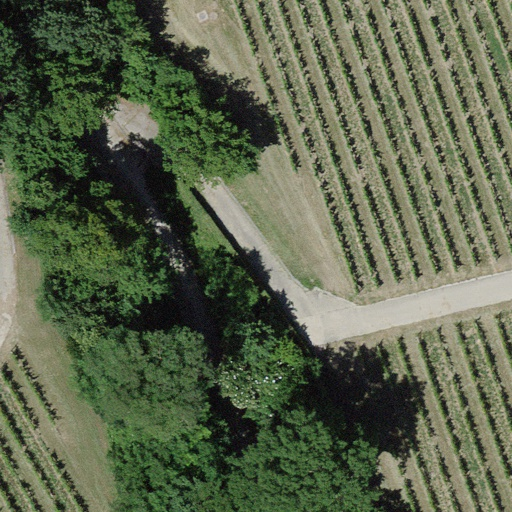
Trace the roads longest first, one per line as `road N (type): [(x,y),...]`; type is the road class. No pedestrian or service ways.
road 1 (track): [(511,282),(325,314),(166,134),(68,47),(20,60),(0,102)]
road 2 (track): [(254,511),(0,31)]
